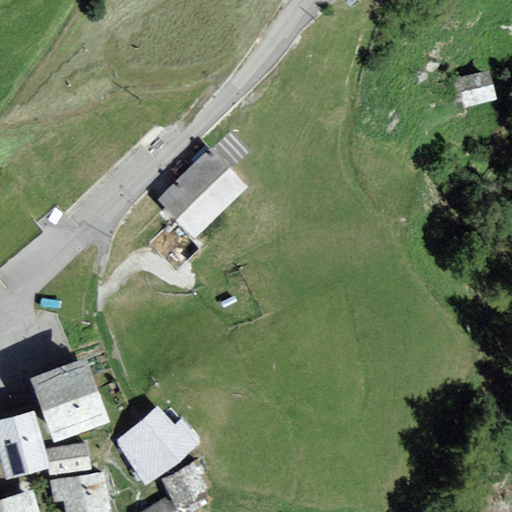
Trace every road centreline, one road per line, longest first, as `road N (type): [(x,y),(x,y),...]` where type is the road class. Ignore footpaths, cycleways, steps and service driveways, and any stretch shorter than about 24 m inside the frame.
road 1 (unclassified): [(305,0),(197,124),(0,310)]
road 2 (track): [(408,0),(366,104),(358,140),(366,182),(441,287),(511,357)]
road 3 (track): [(511,392),(487,419),(479,447),(478,511)]
